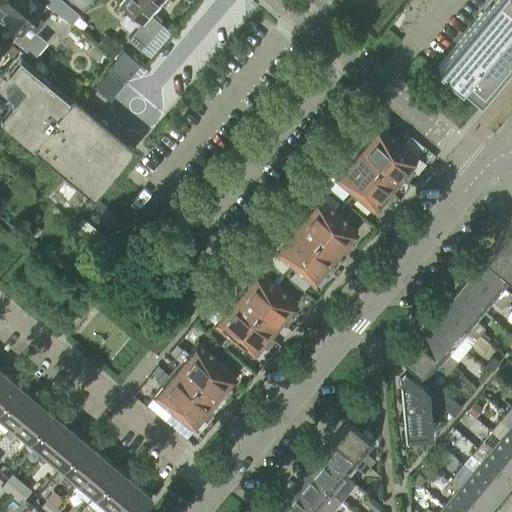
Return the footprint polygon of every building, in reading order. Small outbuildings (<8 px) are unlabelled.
[(35,13),(41,5),(37,2),(38,0),(0,0),(0,2),(1,3),(0,5),(0,18),(3,21),(6,18),(18,28),(12,36),(33,55),(47,39),(35,29),(42,20),(35,13)] [(78,13),(63,0),(44,0),(45,0),(70,22),(78,13)] [(67,0),(81,11),(90,0),(67,0)] [(119,0),(119,1),(142,20),(128,36),(140,47),(161,22),(149,12),(159,0),(119,0)] [(511,0),(491,0),(437,66),(480,102),(511,63),(511,56),(506,50),(511,44),(511,0)] [(0,52),(10,41),(0,33),(0,52)] [(124,84),(139,66),(122,51),(107,69),(124,84)] [(16,99),(1,116),(94,195),(134,145),(72,94),(69,97),(20,56),(6,72),(14,79),(5,90),(16,99)] [(375,166),(398,139),(379,123),(369,134),(363,129),(356,139),(362,144),(356,150),(375,166)] [(408,166),(417,155),(398,139),(375,166),(394,182),(400,175),(406,180),(414,171),(408,166)] [(353,193),(375,166),(356,150),(351,157),(345,152),(337,161),(343,166),(334,177),(353,193)] [(389,188),(394,182),(375,166),(353,193),(372,209),(381,198),(387,203),(395,194),(389,188)] [(111,211),(99,199),(94,195),(84,205),(102,221),(111,211)] [(315,239),(337,212),(318,196),(309,207),(303,202),(295,211),(301,216),(296,223),(315,239)] [(347,238),(356,227),(337,212),(315,239),(334,254),(339,248),(345,253),(353,244),(347,238)] [(511,220),(470,270),(506,300),(511,293),(503,286),(511,274),(511,220)] [(292,266),(315,239),(296,223),(290,229),(284,224),(276,234),(282,239),(273,250),(292,266)] [(334,266),(328,261),(334,254),(315,239),(292,266),(311,281),(320,270),(326,275),(334,266)] [(254,311),(277,284),(258,268),(248,280),(242,275),(235,284),(241,289),(235,295),(254,311)] [(506,300),(470,270),(456,287),(484,309),(492,299),(501,307),(506,300)] [(286,311),(296,300),(277,284),(254,311),(273,327),(279,320),(285,325),(293,316),(286,311)] [(484,309),(456,287),(443,303),(479,333),(484,327),(475,319),(484,309)] [(232,338),(254,311),(235,295),(230,302),(223,297),(216,306),(222,311),(212,322),(232,338)] [(479,333),(443,303),(429,320),(456,342),(464,332),(473,340),(479,333)] [(274,339),(268,334),(273,327),(254,311),(232,338),(251,354),(260,343),(266,348),(274,339)] [(456,342),(429,320),(415,336),(451,366),(456,360),(447,352),(456,342)] [(451,366),(415,336),(400,354),(427,376),(436,365),(445,373),(451,366)] [(194,384),(216,357),(197,341),(188,352),(182,347),(174,356),(180,361),(175,368),(194,384)] [(226,384),(235,372),(216,357),(194,384),(213,400),(218,393),(224,398),(232,389),(226,384)] [(432,388),(405,363),(398,373),(405,442),(435,434),(432,388)] [(171,411),(194,384),(175,368),(169,375),(163,369),(155,379),(161,384),(152,395),(171,411)] [(0,403),(17,383),(1,369),(0,370),(0,403)] [(0,416),(10,425),(34,397),(17,383),(0,403),(0,416)] [(207,406),(213,400),(194,384),(171,411),(190,426),(199,416),(206,420),(213,411),(207,406)] [(459,406),(445,393),(439,400),(453,413),(459,406)] [(26,439),(50,410),(34,397),(10,425),(26,439)] [(44,453),(67,425),(50,410),(26,439),(44,453)] [(511,447),(511,418),(504,412),(499,419),(508,427),(499,437),(511,447)] [(364,427),(361,430),(347,418),(332,435),(368,465),(374,458),(365,451),(374,440),(370,437),(372,434),(370,432),(367,429),(364,427)] [(60,466),(83,438),(67,425),(44,453),(60,466)] [(368,465),(332,435),(318,452),(345,474),(353,464),(363,472),(368,465)] [(511,447),(499,437),(491,447),(481,439),(476,446),(511,475),(511,447)] [(77,481),(100,452),(83,438),(60,466),(77,481)] [(498,493),(511,475),(476,446),(470,453),(479,461),(471,471),(498,493)] [(93,495),(117,466),(100,452),(77,481),(93,495)] [(345,474),(318,452),(305,468),(341,498),(354,482),(345,474)] [(109,508),(133,480),(117,466),(93,495),(109,508)] [(322,511),(329,511),(341,498),(305,468),(291,485),(317,507),(322,511)] [(498,493),(471,471),(463,480),(454,473),(448,479),(484,509),(498,493)] [(21,480),(11,472),(5,479),(15,487),(21,480)] [(15,487),(5,479),(0,485),(10,494),(15,487)] [(481,511),(484,509),(448,479),(443,486),(452,494),(443,504),(452,511),(481,511)] [(30,488),(21,480),(15,487),(25,495),(30,488)] [(114,511),(135,511),(150,494),(133,480),(109,508),(114,511)] [(313,511),(317,507),(291,485),(277,502),(289,511),(313,511)] [(25,495),(15,487),(10,494),(19,502),(25,495)] [(50,511),(56,506),(46,498),(41,504),(49,511),(50,511)] [(289,511),(277,502),(268,511),(289,511)]
